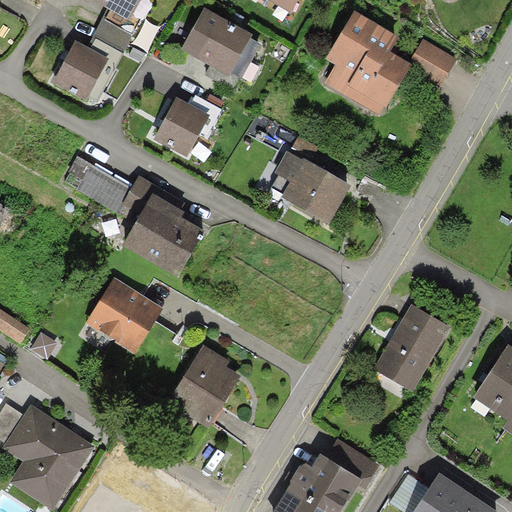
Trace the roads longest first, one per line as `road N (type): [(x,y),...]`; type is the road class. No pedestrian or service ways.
road 1 (residential): [(0,75),(381,279)]
road 2 (residential): [(381,279),(231,511)]
road 3 (residential): [(498,75),(381,279)]
